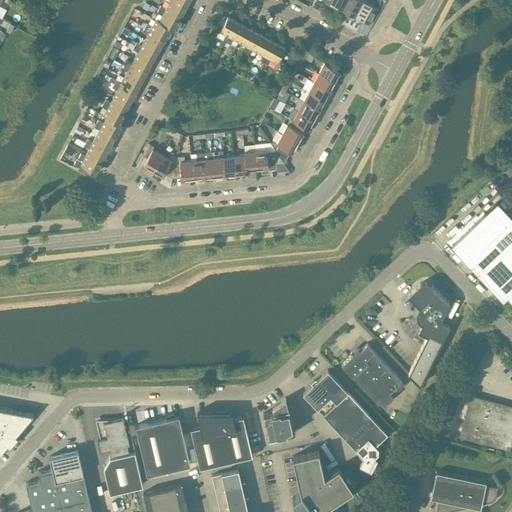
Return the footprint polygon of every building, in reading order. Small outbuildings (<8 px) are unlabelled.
[(184,10),(189,0),(188,0),(169,0),(169,2),(184,10)] [(327,0),(333,3),(334,0),(314,0),(312,5),(320,10),(324,2),(326,2),(327,0)] [(354,0),(334,0),(333,3),(342,8),(340,11),(346,15),(354,0)] [(378,8),(372,5),(363,0),(354,0),(346,15),(352,18),(354,15),(369,23),(378,8)] [(179,19),(184,10),(169,2),(166,7),(161,4),(159,8),(179,19)] [(173,29),(179,19),(159,8),(157,12),(162,15),(159,21),(171,27),(171,28),(173,29)] [(226,41),(237,21),(228,16),(219,31),(226,34),(223,39),(226,41)] [(147,22),(145,26),(166,37),(171,28),(171,27),(159,21),(156,19),(152,25),(147,22)] [(237,21),(226,41),(230,43),(233,38),(239,41),(247,26),(237,21)] [(166,37),(145,26),(143,29),(149,32),(145,38),(160,46),(166,37)] [(242,50),(245,52),(256,31),(247,26),(239,41),(245,45),(242,50)] [(256,31),(245,52),(249,54),(251,48),(257,52),(266,37),(256,31)] [(261,60),(264,62),(275,42),(266,37),(257,52),(263,55),(261,60)] [(137,41),(135,45),(155,56),(160,46),(145,38),(142,44),(137,41)] [(135,57),(150,65),(155,56),(135,45),(130,42),(128,46),(138,51),(135,57)] [(275,42),(264,62),(267,64),(270,59),(277,62),(285,47),(275,42)] [(119,49),(113,46),(108,55),(114,58),(119,49)] [(304,48),(297,60),(303,63),(309,51),(304,48)] [(126,60),(124,64),(145,75),(150,65),(135,57),(132,63),(126,60)] [(324,62),(319,72),(335,80),(340,70),(324,62)] [(145,75),(124,64),(122,68),(128,71),(124,76),(139,85),(145,75)] [(319,72),(314,81),(329,90),(335,80),(319,72)] [(98,75),(94,81),(101,85),(104,78),(98,75)] [(114,83),(134,94),(139,85),(124,76),(121,82),(109,76),(107,80),(114,83)] [(314,81),(309,91),(324,99),(329,90),(314,81)] [(134,94),(114,83),(112,87),(117,90),(114,96),(129,104),(134,94)] [(303,100),(319,109),(324,99),(309,91),(303,100)] [(106,98),(103,102),(124,113),(129,104),(114,96),(111,101),(106,98)] [(269,106),(274,109),(279,99),(274,97),(269,106)] [(303,100),(298,110),(314,118),(319,109),(303,100)] [(103,115),(106,116),(118,123),(119,122),(124,113),(103,102),(102,105),(107,108),(103,115)] [(308,128),(314,118),(298,110),(293,119),(302,124),(308,128)] [(122,124),(119,122),(118,123),(106,116),(103,122),(98,119),(96,123),(116,134),(122,124)] [(290,118),(282,133),(298,141),(303,131),(299,129),(302,124),(293,119),(290,118)] [(99,130),(96,135),(111,144),(116,134),(96,123),(94,127),(99,130)] [(75,131),(80,134),(83,129),(78,126),(75,131)] [(172,135),(175,130),(170,127),(167,132),(172,135)] [(177,138),(180,133),(175,130),(172,135),(177,138)] [(275,150),(284,162),(291,150),(292,151),(298,141),(282,133),(277,143),(279,144),(275,150)] [(106,153),(111,144),(96,135),(93,141),(87,138),(85,142),(106,153)] [(89,149),(86,154),(101,163),(106,153),(85,142),(83,146),(89,149)] [(153,169),(162,154),(152,148),(154,145),(149,143),(142,154),(147,157),(143,164),(153,169)] [(276,163),(284,162),(275,150),(271,143),(255,144),(255,149),(257,167),(261,167),(261,173),(269,173),(269,170),(276,169),(276,163)] [(257,167),(255,149),(244,151),(244,154),(245,154),(246,169),(247,169),(257,167)] [(214,175),(225,174),(223,156),(223,150),(218,150),(219,156),(212,157),(214,175)] [(201,152),(204,176),(214,175),(212,157),(212,151),(201,152)] [(74,163),(72,166),(87,174),(90,169),(95,172),(101,163),(86,154),(81,152),(78,158),(77,157),(74,163)] [(163,175),(164,173),(172,177),(177,156),(170,152),(168,157),(162,154),(153,169),(163,175)] [(196,153),(190,153),(191,159),(193,177),(204,176),(201,152),(196,153)] [(247,171),(247,169),(246,169),(245,154),(244,154),(234,155),(236,173),(247,171)] [(172,177),(182,178),(193,177),(191,159),(184,160),(184,155),(177,156),(172,177)] [(236,173),(234,155),(223,156),(225,174),(236,173)] [(511,217),(497,201),(451,245),(477,273),(503,300),(505,298),(511,305),(511,309),(511,310),(511,217)] [(414,308),(413,310),(415,310),(415,316),(409,317),(409,318),(410,320),(410,321),(411,323),(412,325),(413,326),(414,326),(415,328),(417,329),(418,330),(427,334),(408,372),(419,384),(449,324),(440,320),(449,301),(432,283),(431,283),(431,282),(430,282),(429,281),(427,281),(425,281),(423,281),(421,282),(420,283),(408,294),(417,304),(416,305),(415,306),(414,308)] [(358,348),(341,364),(353,376),(353,375),(378,402),(380,400),(384,404),(393,395),(389,391),(397,384),(401,388),(405,384),(402,380),(374,350),(367,342),(359,350),(358,348)] [(374,457),(377,454),(381,450),(375,444),(387,433),(328,369),(303,393),(363,457),(360,465),(371,470),(377,459),(374,457)] [(460,435),(481,440),(509,448),(511,437),(511,406),(471,396),(460,435)] [(269,437),(295,431),(289,407),(287,407),(285,398),(286,397),(273,406),(274,410),(263,413),(269,437)] [(0,406),(0,452),(7,444),(9,446),(19,435),(18,435),(16,434),(34,413),(0,406)] [(191,427),(200,466),(252,454),(243,415),(233,417),(232,412),(197,412),(200,425),(191,427)] [(147,473),(190,463),(179,415),(136,425),(147,473)] [(97,438),(100,449),(110,447),(111,455),(110,455),(103,466),(109,491),(142,484),(128,418),(96,419),(100,438),(97,438)] [(64,452),(69,476),(83,472),(78,449),(64,452)] [(292,497),(292,499),(292,500),(293,502),(293,504),(294,506),(294,508),(295,510),(296,511),(353,511),(360,500),(352,489),(353,488),(340,467),(324,472),(319,450),(292,456),(300,491),(292,497)] [(55,479),(69,476),(64,452),(50,456),(52,467),(53,467),(55,479)] [(236,468),(234,459),(223,461),(224,470),(236,468)] [(53,467),(52,467),(38,470),(40,479),(26,482),(30,498),(58,492),(58,491),(55,479),(53,467)] [(215,489),(242,483),(238,468),(212,474),(215,489)] [(496,496),(496,495),(498,486),(485,483),(486,481),(436,471),(431,497),(439,499),(435,511),(442,511),(471,505),(480,507),(481,503),(490,501),(491,501),(492,500),(493,499),(494,499),(495,498),(495,497),(496,496)] [(58,491),(86,484),(83,472),(69,476),(55,479),(58,491)] [(187,511),(181,483),(143,492),(147,511),(187,511)] [(242,483),(215,489),(219,504),(245,498),(242,483)] [(61,503),(89,496),(86,484),(58,491),(58,492),(61,503)] [(30,498),(32,509),(38,508),(39,511),(63,511),(61,503),(58,492),(30,498)] [(63,511),(82,511),(92,510),(89,496),(61,503),(63,511)] [(248,511),(245,498),(219,504),(220,511),(248,511)]
